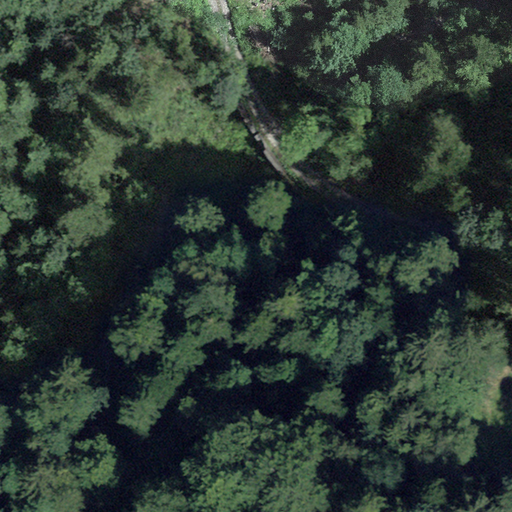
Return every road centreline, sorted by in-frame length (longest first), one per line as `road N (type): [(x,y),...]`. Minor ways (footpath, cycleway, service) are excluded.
road 1 (track): [(219,0),(282,160),(356,219),(511,240)]
road 2 (track): [(511,305),(430,319),(311,409),(176,481),(153,511)]
